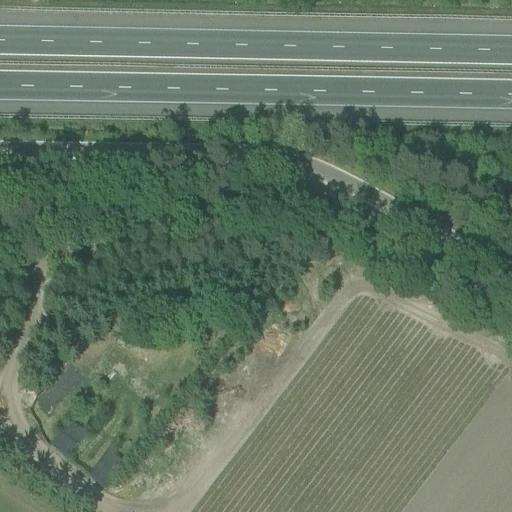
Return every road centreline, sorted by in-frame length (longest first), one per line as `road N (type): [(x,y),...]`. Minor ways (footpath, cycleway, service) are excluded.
road 1 (unclassified): [(0,148),(286,159),(511,273)]
road 2 (motorway): [(0,85),(511,95)]
road 3 (motorway): [(511,53),(0,43)]
